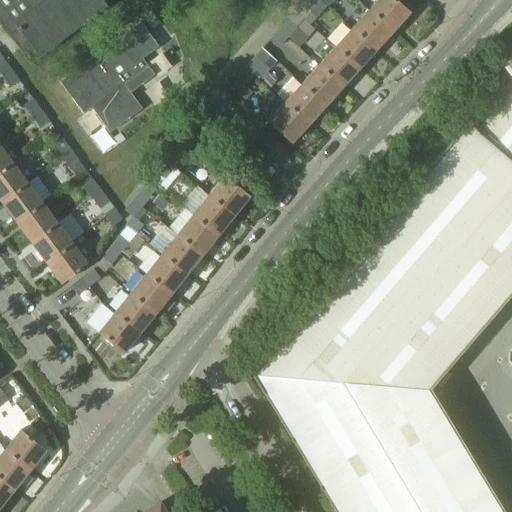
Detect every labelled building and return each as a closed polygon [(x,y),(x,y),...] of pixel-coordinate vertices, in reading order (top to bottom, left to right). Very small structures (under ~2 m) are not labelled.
[(0,0),(0,20),(21,48),(29,41),(40,55),(106,6),(101,0),(0,0)] [(320,0),(306,0),(303,4),(311,11),(320,0)] [(396,0),(376,0),(369,9),(392,31),(410,12),(396,0)] [(392,31),(369,9),(352,28),(376,49),(392,31)] [(150,11),(142,17),(152,30),(160,24),(150,11)] [(288,20),(279,30),(287,37),(296,27),(288,20)] [(142,59),(145,56),(158,47),(140,22),(59,82),(83,115),(91,109),(109,133),(142,109),(130,93),(154,75),(142,59)] [(376,49),(352,28),(335,46),(359,68),(376,49)] [(287,37),(279,30),(270,41),(277,48),(287,37)] [(359,68),(335,46),(318,65),(342,87),(359,68)] [(511,78),(511,55),(501,64),(511,78)] [(255,57),(246,67),(253,74),(263,64),(255,57)] [(0,72),(3,76),(11,70),(3,58),(0,60),(0,72)] [(342,87),(318,65),(301,84),(325,105),(342,87)] [(253,74),(246,67),(236,78),(244,85),(253,74)] [(19,81),(11,70),(3,76),(11,87),(19,81)] [(268,72),(261,79),(270,88),(277,81),(268,72)] [(511,83),(474,128),(466,121),(250,373),(333,511),(504,511),(429,388),(511,291),(511,83)] [(325,105),(301,84),(284,102),(308,124),(325,105)] [(33,116),(41,110),(33,99),(24,105),(33,116)] [(291,143),(308,124),(284,102),(267,121),(291,143)] [(50,121),(41,110),(33,116),(41,128),(50,121)] [(63,157),(71,150),(63,139),(54,145),(63,157)] [(0,171),(12,163),(0,146),(0,171)] [(176,148),(167,159),(175,166),(184,155),(176,148)] [(79,162),(71,150),(63,157),(71,168),(79,162)] [(175,166),(167,159),(158,170),(166,177),(175,166)] [(12,163),(0,171),(0,200),(1,202),(27,183),(12,163)] [(225,176),(209,196),(233,216),(249,196),(225,176)] [(92,197),(101,191),(92,179),(84,185),(92,197)] [(27,183),(1,202),(16,222),(42,203),(27,183)] [(144,187),(135,198),(143,205),(152,194),(144,187)] [(197,187),(181,207),(184,209),(193,216),(218,236),(233,216),(209,196),(197,187)] [(109,202),(101,191),(92,197),(101,208),(109,202)] [(143,205),(135,198),(126,209),(134,216),(143,205)] [(31,243),(57,223),(42,203),(16,222),(31,243)] [(122,219),(113,208),(105,214),(114,226),(122,219)] [(184,209),(168,228),(177,236),(202,256),(218,236),(193,216),(184,209)] [(46,263),(72,244),(57,223),(31,243),(46,263)] [(164,225),(148,244),(162,255),(186,275),(202,256),(177,236),(168,228),(164,225)] [(120,237),(111,248),(119,255),(128,244),(120,237)] [(87,264),(72,244),(46,263),(61,283),(87,264)] [(119,255),(111,248),(102,259),(110,265),(119,255)] [(162,255),(146,275),(171,295),(186,275),(162,255)] [(93,270),(82,278),(89,286),(99,278),(93,270)] [(155,314),(171,295),(146,275),(130,294),(155,314)] [(89,286),(82,278),(71,286),(77,295),(89,286)] [(139,334),(155,314),(130,294),(115,314),(139,334)] [(98,334),(123,354),(139,334),(115,314),(114,314),(101,304),(86,323),(99,333),(98,334)] [(21,430),(5,450),(30,470),(46,450),(21,430)] [(30,470),(5,450),(0,456),(0,478),(14,490),(30,470)] [(0,507),(14,490),(0,478),(0,507)] [(164,511),(160,503),(144,511),(164,511)]
